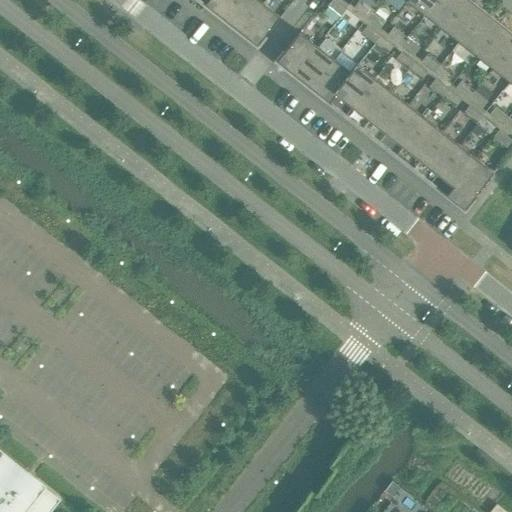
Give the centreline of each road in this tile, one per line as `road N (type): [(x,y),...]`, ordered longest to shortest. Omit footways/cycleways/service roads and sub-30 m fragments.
road 1 (unclassified): [(0,5),(392,311)]
road 2 (unclassified): [(416,282),(58,0)]
road 3 (residential): [(442,248),(127,0)]
road 4 (unclassified): [(392,311),(511,406)]
road 5 (unclassified): [(511,356),(416,282)]
